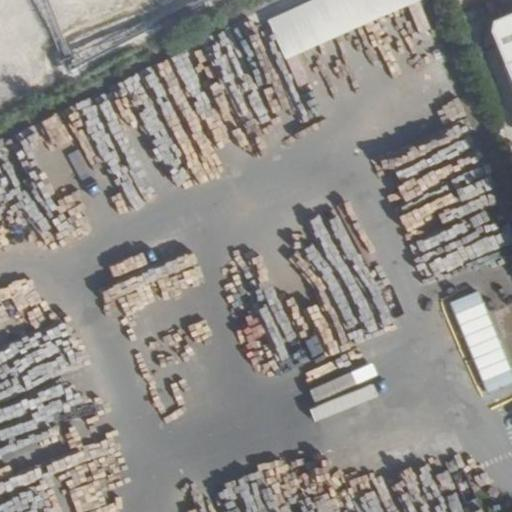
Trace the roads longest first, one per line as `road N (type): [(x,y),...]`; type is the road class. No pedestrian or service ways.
road 1 (unknown): [(474,406),(371,183),(332,165),(134,264),(119,287),(190,461),(210,476),(257,467)]
road 2 (unknown): [(474,406),(257,467)]
